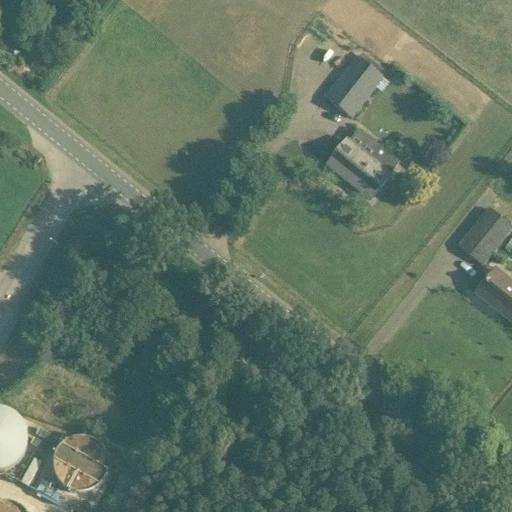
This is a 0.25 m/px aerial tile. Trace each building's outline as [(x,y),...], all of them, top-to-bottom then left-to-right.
[(350,120),(381,79),(356,59),(324,100),(350,120)] [(398,164),(378,148),(358,133),(349,145),(346,143),(327,167),(371,202),(390,178),(388,176),(398,164)] [(483,268),(511,231),(511,229),(488,210),(458,248),(483,268)] [(506,319),(511,323),(511,284),(495,271),(476,295),(500,314),(501,313),(507,317),(506,319)] [(0,474),(1,474),(11,471),(20,464),(25,455),(28,445),(27,434),(22,423),(12,414),(1,410),(0,409),(0,474)] [(65,489),(76,494),(86,494),(96,490),(103,483),(108,474),(109,464),(107,454),(100,445),(90,439),(79,438),(68,441),(59,448),(54,458),(53,470),(57,481),(65,489)] [(0,511),(23,511),(19,508),(9,504),(0,503),(0,511)]
